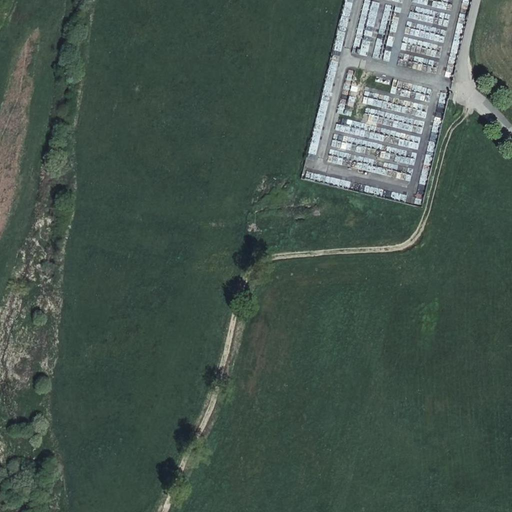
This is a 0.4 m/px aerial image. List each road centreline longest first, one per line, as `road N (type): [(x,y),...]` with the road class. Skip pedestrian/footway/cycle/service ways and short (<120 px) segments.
road 1 (track): [(154,511),(178,475),(238,280),(255,260),(405,255),(422,247),(474,98)]
road 2 (unclassified): [(511,137),(464,88),(477,0)]
